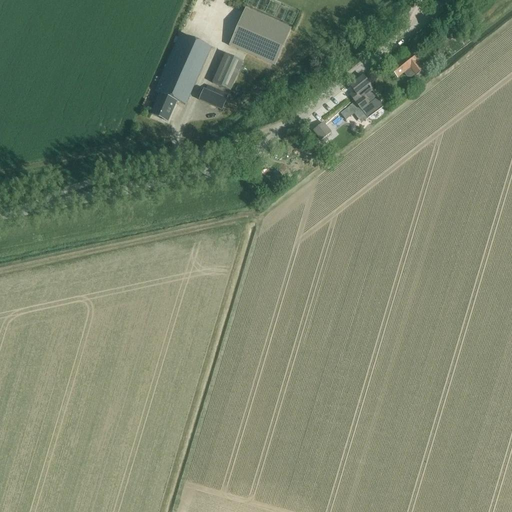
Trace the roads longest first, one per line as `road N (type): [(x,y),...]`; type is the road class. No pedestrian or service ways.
road 1 (track): [(0,272),(250,219),(511,21)]
road 2 (unclassified): [(449,0),(237,161),(0,214)]
